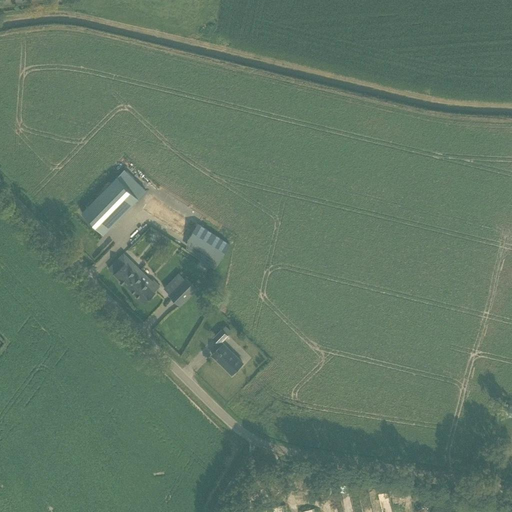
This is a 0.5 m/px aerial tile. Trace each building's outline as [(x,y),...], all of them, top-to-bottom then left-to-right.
[(145,191),(124,170),(82,213),(103,233),(145,191)] [(162,202),(153,216),(221,259),(230,245),(198,224),(203,215),(168,193),(162,202)] [(115,262),(108,269),(144,304),(150,297),(152,298),(155,295),(155,293),(159,288),(161,286),(153,279),(152,281),(123,254),(115,262)] [(197,289),(185,278),(168,295),(180,306),(197,289)] [(222,330),(214,339),(219,344),(228,336),(222,330)] [(223,344),(212,355),(232,374),(243,363),(223,344)]
